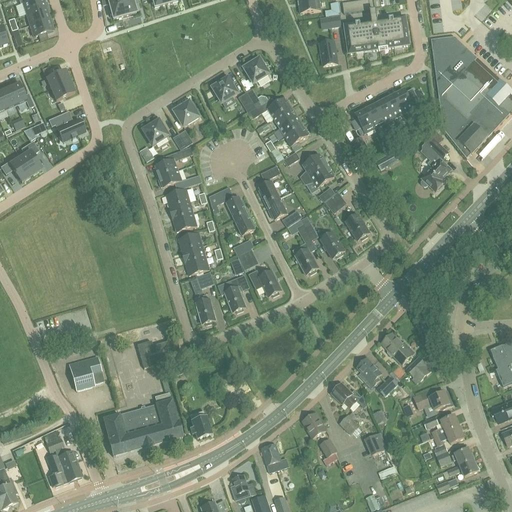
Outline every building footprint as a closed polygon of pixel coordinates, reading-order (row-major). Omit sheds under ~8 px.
[(26,16),(46,10),(43,0),(37,0),(29,3),(28,0),(18,0),(20,6),(23,5),(26,16)] [(125,17),(119,0),(100,0),(102,8),(109,7),(113,21),(125,17)] [(132,0),(119,0),(125,17),(136,14),(132,0)] [(166,6),(164,0),(151,0),(154,9),(166,6)] [(299,8),(300,16),(321,13),(318,0),(311,0),(298,2),(298,3),(298,8),(299,8)] [(343,5),(344,16),(345,16),(345,15),(370,12),(371,12),(369,1),(343,5)] [(30,27),(50,21),(48,15),(46,10),(26,16),(30,27)] [(339,18),(330,20),(331,30),(341,28),(339,18)] [(361,26),(345,28),(349,56),(356,55),(356,52),(364,51),(364,54),(365,54),(364,50),(372,49),(372,53),(379,52),(379,53),(380,53),(379,48),(387,47),(388,51),(389,51),(388,50),(395,49),(394,46),(402,45),(402,48),(409,47),(405,20),(390,22),(390,25),(361,29),(361,26)] [(30,27),(34,39),(54,32),(50,21),(30,27)] [(454,39),(431,43),(443,132),(467,162),(478,151),(511,114),(511,96),(475,63),(477,60),(454,39)] [(334,43),(320,46),(323,68),(338,66),(334,43)] [(254,86),(270,76),(260,61),(256,64),(255,62),(248,66),(249,68),(245,71),(254,86)] [(51,92),(70,84),(65,73),(46,81),(51,92)] [(223,105),(238,96),(229,81),(224,83),(223,81),(216,86),(218,87),(213,90),(223,105)] [(70,84),(51,92),(56,103),(75,95),(70,84)] [(8,89),(16,107),(26,103),(29,110),(34,108),(28,95),(24,97),(18,85),(8,89)] [(0,97),(6,112),(16,107),(8,89),(0,92),(0,97)] [(405,92),(395,97),(404,115),(414,110),(415,112),(422,108),(413,90),(406,94),(405,92)] [(254,107),(256,110),(262,107),(260,103),(253,92),(247,95),(254,107)] [(254,107),(247,95),(239,100),(248,115),(256,110),(254,107)] [(395,97),(385,102),(395,120),(404,115),(395,97)] [(268,112),(274,121),(291,110),(289,107),(290,106),(287,101),(286,102),(285,101),(276,106),(273,100),(269,102),(262,107),(266,114),(268,112)] [(385,102),(376,107),(385,125),(395,120),(385,102)] [(185,105),(178,109),(179,111),(175,114),(184,129),(200,120),(190,104),(186,107),(185,105)] [(255,121),(266,114),(262,107),(256,110),(251,114),(255,121)] [(376,107),(366,112),(375,130),(385,125),(376,107)] [(274,121),(280,130),(298,119),(294,113),(293,114),(291,110),(274,121)] [(366,112),(356,117),(358,121),(352,124),(355,131),(356,132),(357,131),(360,137),(365,134),(365,135),(375,130),(366,112)] [(67,114),(48,122),(51,129),(56,127),(63,144),(71,141),(77,138),(85,135),(79,121),(73,123),(71,124),(67,114)] [(280,130),(285,139),(303,128),(301,125),(302,124),(298,119),(280,130)] [(144,133),(154,148),(169,139),(160,123),(155,126),(154,124),(147,128),(149,130),(144,133)] [(419,131),(419,130),(418,128),(416,124),(411,127),(411,129),(412,130),(414,134),(419,131)] [(303,128),(285,139),(291,149),(309,138),(308,137),(309,136),(306,131),(305,132),(303,128)] [(406,134),(408,137),(414,134),(412,130),(411,129),(405,132),(406,134)] [(180,137),(187,149),(193,145),(186,133),(180,137)] [(181,152),(187,149),(180,137),(174,140),(181,152)] [(361,139),(353,145),(363,162),(372,156),(361,139)] [(426,145),(423,149),(421,154),(420,156),(430,165),(427,168),(432,172),(423,181),(423,182),(421,185),(421,187),(423,190),(426,190),(429,187),(436,194),(444,185),(441,182),(451,172),(441,163),(449,155),(439,146),(437,147),(430,140),(425,145),(426,145)] [(154,161),(147,150),(140,154),(147,165),(154,161)] [(191,150),(178,155),(180,162),(193,157),(191,150)] [(19,157),(32,178),(42,171),(30,153),(20,159),(19,157)] [(288,168),(300,161),(296,155),(284,162),(288,168)] [(32,178),(19,157),(9,164),(21,184),(32,178)] [(283,162),(280,157),(274,160),(278,166),(283,162)] [(301,180),(303,183),(327,168),(327,167),(328,166),(325,161),(324,162),(320,157),(303,167),(307,173),(301,180)] [(158,176),(159,180),(179,173),(175,162),(156,169),(156,170),(155,171),(157,176),(158,176)] [(381,173),(388,169),(384,162),(377,166),(381,173)] [(327,168),(303,183),(306,187),(314,184),(317,190),(335,179),(331,174),(333,173),(329,168),(328,169),(327,168)] [(265,184),(280,176),(277,169),(262,176),(265,184)] [(179,173),(159,180),(161,183),(159,184),(162,190),(163,189),(163,190),(182,183),(179,173)] [(200,178),(186,182),(188,189),(202,185),(200,178)] [(264,200),(267,206),(280,200),(272,184),(259,190),(261,193),(259,193),(263,201),(264,200)] [(324,204),(335,196),(331,190),(320,199),(324,204)] [(170,210),(191,204),(187,192),(167,198),(170,210)] [(212,210),(226,203),(222,193),(209,199),(212,210)] [(324,205),(329,213),(343,203),(337,195),(324,205)] [(235,222),(247,216),(244,209),(246,209),(242,202),(241,202),(239,200),(227,206),(235,222)] [(280,200),(267,206),(270,213),(269,214),(272,221),(274,220),(275,223),(288,217),(280,200)] [(191,204),(170,210),(173,222),(194,216),(191,204)] [(283,223),(287,230),(301,220),(297,214),(283,223)] [(194,216),(173,222),(177,234),(197,228),(194,216)] [(251,223),(247,216),(235,222),(243,238),(255,232),(254,230),(255,229),(252,222),(251,223)] [(367,237),(369,235),(358,217),(346,225),(358,243),(360,241),(361,243),(368,239),(367,237)] [(305,231),(306,230),(304,227),(297,230),(305,244),(311,241),(305,231)] [(311,227),(306,230),(305,231),(311,241),(317,237),(311,227)] [(337,261),(343,257),(342,255),(344,253),(333,235),(321,243),(333,261),(335,259),(337,261)] [(182,254),(203,248),(200,236),(179,242),(182,254)] [(234,251),(237,258),(251,251),(254,250),(250,243),(234,251)] [(206,260),(203,248),(182,254),(183,254),(186,266),(206,260)] [(255,259),(251,251),(237,258),(241,266),(255,259)] [(308,252),(296,259),(306,277),(309,276),(310,278),(317,274),(315,272),(318,270),(308,252)] [(206,260),(186,266),(189,278),(210,272),(206,260)] [(269,299),(272,298),(273,300),(279,296),(278,294),(281,293),(272,274),(260,280),(257,273),(249,277),(256,292),(263,288),(269,299)] [(210,275),(197,280),(201,291),(214,286),(210,275)] [(240,294),(249,290),(244,278),(219,288),(222,296),(225,295),(233,315),(236,314),(237,316),(244,313),(243,311),(246,310),(240,294)] [(202,326),(205,326),(206,328),(213,326),(213,324),(216,323),(210,302),(209,303),(208,300),(206,298),(201,299),(203,304),(197,306),(201,321),(202,326)] [(393,358),(397,361),(402,366),(407,362),(408,361),(412,357),(415,354),(405,344),(403,347),(393,335),(382,346),(388,352),(387,355),(390,358),(393,358)] [(175,341),(153,347),(152,347),(156,362),(157,362),(179,355),(175,341)] [(152,347),(153,347),(151,343),(137,347),(144,370),(158,366),(157,362),(156,362),(152,347)] [(495,349),(490,351),(493,359),(494,358),(499,370),(498,371),(496,371),(503,389),(511,385),(511,345),(511,346),(510,344),(496,350),(495,349)] [(95,388),(94,387),(105,384),(102,376),(102,374),(98,359),(77,364),(71,366),(72,371),(71,372),(77,393),(95,388)] [(406,371),(414,379),(412,381),(416,386),(419,384),(419,385),(431,373),(418,360),(406,371)] [(367,361),(357,369),(362,374),(359,377),(366,384),(368,382),(373,388),(380,382),(378,380),(381,376),(367,361)] [(180,367),(171,371),(175,378),(183,374),(180,367)] [(398,387),(390,379),(377,391),(385,400),(398,387)] [(350,411),(357,403),(361,399),(354,393),(352,395),(342,385),(331,396),(342,407),(344,405),(350,411)] [(453,407),(447,393),(446,394),(445,393),(428,400),(428,401),(426,401),(423,395),(426,394),(413,399),(419,412),(421,411),(432,406),(435,413),(442,410),(442,411),(453,407)] [(119,416),(103,421),(113,458),(143,450),(143,451),(152,448),(182,439),(172,401),(171,402),(169,395),(155,399),(157,406),(156,406),(119,416)] [(511,403),(493,412),(494,413),(491,414),(496,425),(498,424),(499,426),(511,420),(511,403)] [(197,442),(211,437),(204,413),(190,418),(192,424),(191,424),(193,430),(190,431),(192,437),(195,436),(197,442)] [(379,413),(374,415),(378,425),(383,423),(379,413)] [(313,440),(327,432),(317,415),(303,424),(313,440)] [(349,417),(341,426),(351,436),(360,428),(349,417)] [(431,434),(433,440),(446,435),(460,429),(455,417),(441,423),(444,429),(439,431),(431,434)] [(426,432),(439,427),(436,419),(423,424),(426,432)] [(460,429),(446,435),(433,440),(437,449),(435,450),(435,452),(434,453),(436,458),(448,454),(446,448),(445,448),(445,446),(444,443),(449,440),(451,446),(465,440),(460,429)] [(29,430),(1,440),(3,445),(31,435),(29,430)] [(511,431),(503,436),(508,449),(511,446),(511,431)] [(425,432),(419,435),(421,441),(427,439),(425,432)] [(379,436),(366,441),(372,457),(385,451),(379,436)] [(64,448),(61,439),(60,440),(46,445),(50,454),(55,452),(57,458),(65,456),(62,449),(64,448)] [(328,459),(323,462),(326,467),(338,460),(328,443),(321,447),(328,459)] [(276,447),(262,452),(267,468),(270,475),(289,469),(287,461),(281,463),(276,447)] [(460,468),(474,462),(472,458),(473,457),(471,452),(470,453),(469,450),(455,456),(452,458),(454,463),(457,462),(460,468)] [(65,456),(57,458),(47,462),(53,478),(49,479),(53,490),(54,489),(55,490),(59,489),(59,488),(63,486),(63,485),(67,484),(68,485),(70,485),(70,486),(74,484),(74,483),(77,482),(77,483),(81,482),(81,481),(82,480),(82,479),(72,453),(65,456)] [(452,465),(448,454),(436,458),(441,469),(452,465)] [(17,496),(12,484),(11,480),(8,481),(4,471),(5,470),(0,459),(0,458),(0,507),(2,511),(18,504),(15,497),(17,496)] [(474,462),(460,468),(448,472),(450,478),(462,474),(464,479),(478,473),(477,471),(479,471),(477,466),(475,466),(474,462)] [(381,478),(378,479),(388,500),(404,492),(391,465),(378,471),(381,478)] [(236,488),(232,489),(236,503),(238,502),(239,504),(241,505),(245,504),(246,502),(245,500),(256,496),(252,485),(248,487),(245,477),(233,481),(236,488)] [(436,488),(437,489),(439,494),(450,490),(447,484),(436,488)] [(262,498),(251,501),(254,511),(270,511),(266,496),(262,498)] [(375,511),(379,511),(373,497),(366,500),(370,511),(375,511)] [(276,506),(278,511),(288,511),(286,503),(276,506)]
